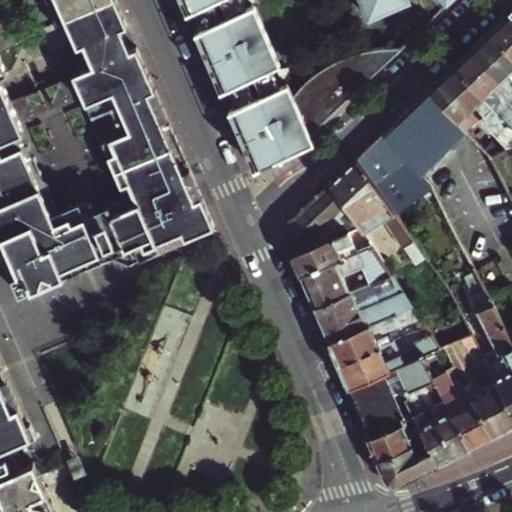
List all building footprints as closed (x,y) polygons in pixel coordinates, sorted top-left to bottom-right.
[(46,0),(56,24),(65,20),(56,0),(46,0)] [(56,0),(65,20),(77,48),(129,26),(117,0),(56,0)] [(261,29),(247,0),(193,0),(178,6),(206,70),(261,29)] [(352,0),(366,29),(415,9),(411,0),(352,0)] [(511,55),(511,17),(509,14),(490,32),(511,55)] [(129,26),(77,48),(87,69),(138,47),(129,26)] [(261,29),(206,70),(216,95),(254,70),(267,57),(272,54),(261,29)] [(511,71),(511,55),(490,32),(473,49),(511,91),(511,78),(508,75),(511,71)] [(215,225),(138,47),(87,69),(12,101),(0,105),(0,230),(1,233),(0,233),(0,249),(19,294),(111,254),(132,262),(215,225)] [(511,91),(473,49),(456,64),(487,97),(491,93),(509,111),(511,108),(511,91)] [(267,175),(278,165),(313,150),(308,138),(400,50),(382,51),(373,52),(354,57),(337,65),(328,70),(312,81),(292,101),(285,84),(275,91),(227,118),(252,176),(263,171),(267,175)] [(254,70),(216,95),(227,118),(275,91),(285,84),(272,54),(267,57),(254,70)] [(456,64),(430,89),(460,121),(473,110),(506,146),(511,143),(511,124),(487,97),(456,64)] [(0,78),(0,105),(12,101),(2,78),(0,78)] [(460,121),(430,89),(385,132),(408,157),(422,172),(468,129),(460,121)] [(359,157),(378,184),(408,157),(385,132),(359,157)] [(378,184),(359,157),(333,181),(363,225),(392,204),(378,184)] [(285,238),(293,257),(363,225),(333,181),(289,223),(285,238)] [(363,225),(293,257),(302,276),(376,244),(363,225)] [(376,244),(302,276),(316,309),(396,273),(376,244)] [(486,357),(492,367),(511,406),(511,336),(509,330),(479,271),(468,276),(484,309),(481,311),(501,350),(486,357)] [(396,273),(316,309),(330,341),(417,303),(396,273)] [(424,313),(417,303),(330,341),(340,365),(377,348),(382,346),(377,334),(424,313)] [(432,324),(417,331),(421,340),(438,333),(432,324)] [(473,331),(463,337),(469,350),(480,345),(473,331)] [(340,365),(351,388),(384,373),(392,370),(423,355),(447,345),(438,333),(421,340),(381,358),(377,348),(340,365)] [(511,426),(511,406),(492,367),(477,374),(459,339),(447,345),(493,437),(511,426)] [(447,345),(423,355),(435,378),(470,449),(493,437),(447,345)] [(423,355),(392,370),(402,393),(411,389),(419,385),(435,378),(423,355)] [(351,388),(372,437),(415,418),(402,393),(393,396),(384,373),(351,388)] [(0,511),(55,511),(32,458),(17,465),(14,459),(17,452),(10,449),(7,444),(17,439),(19,443),(23,441),(32,437),(26,423),(22,424),(0,376),(0,511)] [(470,449),(435,378),(419,385),(436,418),(455,456),(470,449)] [(439,465),(455,456),(436,418),(427,422),(411,389),(402,393),(415,418),(426,440),(439,465)] [(415,418),(372,437),(367,439),(377,461),(426,440),(415,418)] [(32,458),(23,441),(19,443),(17,439),(7,444),(10,449),(17,452),(14,459),(17,465),(32,458)] [(426,440),(377,461),(386,483),(397,486),(439,465),(426,440)]
